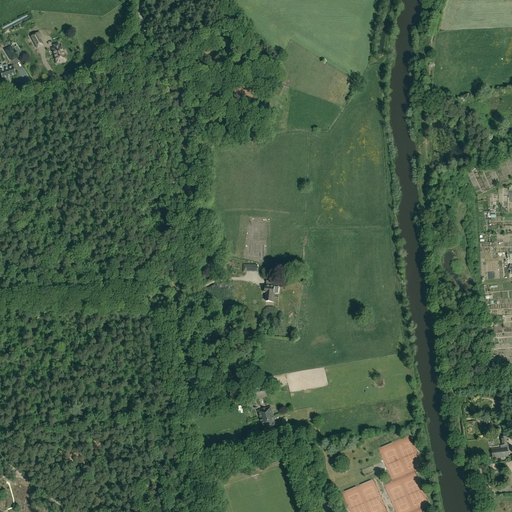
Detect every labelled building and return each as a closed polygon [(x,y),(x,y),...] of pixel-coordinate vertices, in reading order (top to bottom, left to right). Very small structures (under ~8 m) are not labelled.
[(5,31),(30,18),(29,16),(3,28),(5,31)] [(37,47),(42,44),(36,34),(31,37),(37,47)] [(65,55),(62,45),(59,46),(58,43),(53,45),(54,48),(51,48),(53,52),(55,58),(54,58),(56,63),(65,61),(66,60),(67,59),(66,57),(66,56),(65,55)] [(17,57),(10,46),(4,49),(11,60),(17,57)] [(15,74),(12,66),(8,68),(7,66),(3,68),(4,69),(0,70),(0,73),(2,79),(15,74)] [(491,175),(484,177),(487,188),(494,185),(491,175)] [(498,274),(493,274),(493,276),(501,276),(501,264),(497,264),(498,274)] [(273,302),(274,286),(266,285),(266,287),(265,287),(264,292),(267,292),(266,301),(273,302)] [(258,382),(248,385),(251,395),(262,391),(258,382)] [(259,419),(264,418),(266,418),(266,417),(268,416),(268,418),(274,416),(271,407),(257,411),(260,419),(259,419)] [(276,424),(274,416),(268,418),(268,416),(266,417),(266,418),(264,418),(259,419),(260,422),(261,422),(262,427),(271,424),(272,426),(276,424)] [(495,423),(494,421),(491,421),(491,424),(490,424),(491,431),(500,430),(500,423),(495,423)] [(289,434),(299,431),(298,425),(288,427),(289,434)] [(492,458),(508,457),(507,447),(507,445),(506,436),(500,437),(501,445),(500,445),(500,448),(491,449),(492,458)] [(210,504),(215,503),(212,488),(207,488),(210,504)]
